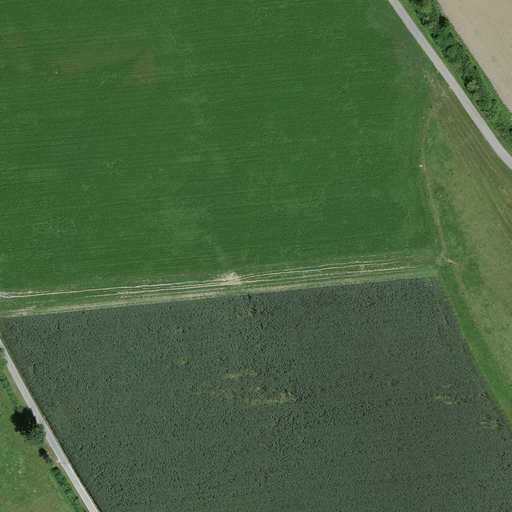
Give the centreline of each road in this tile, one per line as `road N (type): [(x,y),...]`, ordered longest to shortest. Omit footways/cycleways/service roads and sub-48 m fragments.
road 1 (unclassified): [(511,164),(390,0)]
road 2 (residential): [(0,346),(94,511)]
